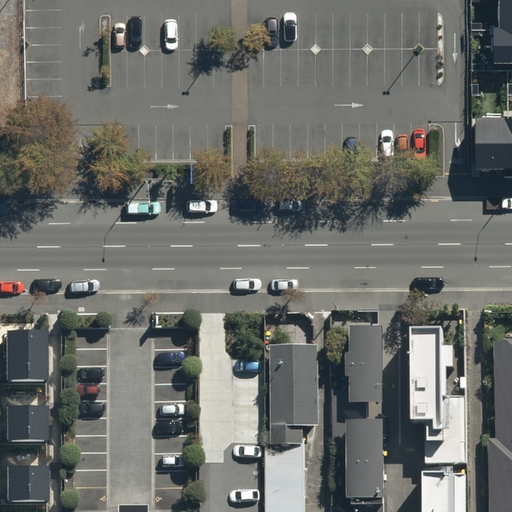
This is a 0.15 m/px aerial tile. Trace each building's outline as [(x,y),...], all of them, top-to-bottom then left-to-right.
[(511,0),(501,0),(502,29),(494,29),(495,67),(511,66),(511,0)] [(511,171),(511,118),(478,118),(478,172),(511,171)] [(389,324),(354,325),(356,401),(390,400),(389,324)] [(428,427),(429,464),(468,464),(467,394),(449,395),(448,325),(409,326),(411,428),(428,427)] [(511,511),(511,339),(498,340),(502,438),(489,438),(491,511),(511,511)] [(320,344),(275,343),(274,444),(307,444),(307,425),(320,425),(320,344)] [(0,355),(0,396),(21,396),(21,355),(0,355)] [(387,511),(387,420),(353,420),(353,497),(363,511),(387,511)] [(0,511),(48,511),(48,430),(4,430),(4,481),(0,480),(0,511)] [(307,511),(307,444),(274,444),(267,444),(267,511),(307,511)] [(428,511),(468,511),(469,474),(429,474),(428,511)]
